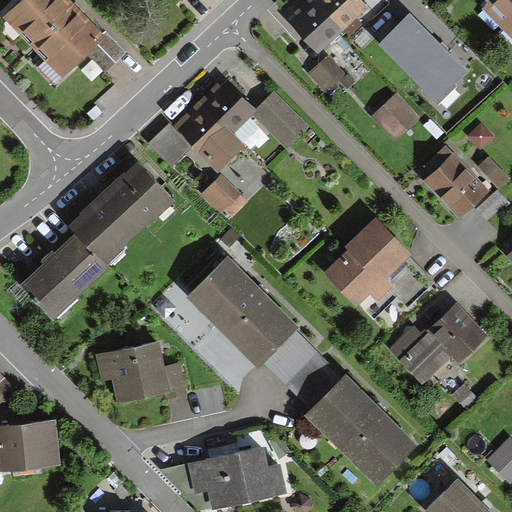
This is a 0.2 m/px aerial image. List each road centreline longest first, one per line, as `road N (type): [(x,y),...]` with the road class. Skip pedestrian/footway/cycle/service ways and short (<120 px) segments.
road 1 (residential): [(225,20),(511,308)]
road 2 (residential): [(0,330),(177,511)]
road 3 (residential): [(66,168),(225,20)]
